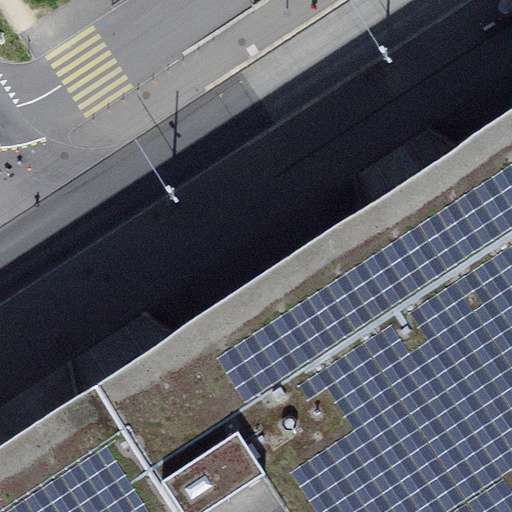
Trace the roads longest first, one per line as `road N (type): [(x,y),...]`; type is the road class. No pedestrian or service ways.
road 1 (unclassified): [(55,230),(413,0)]
road 2 (unclassified): [(288,188),(511,47)]
